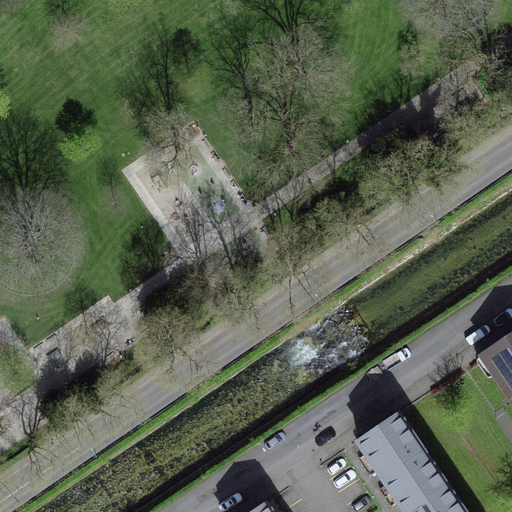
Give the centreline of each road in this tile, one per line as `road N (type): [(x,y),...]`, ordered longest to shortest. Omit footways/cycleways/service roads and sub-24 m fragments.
road 1 (tertiary): [(511,152),(0,502)]
road 2 (residential): [(188,511),(511,294)]
